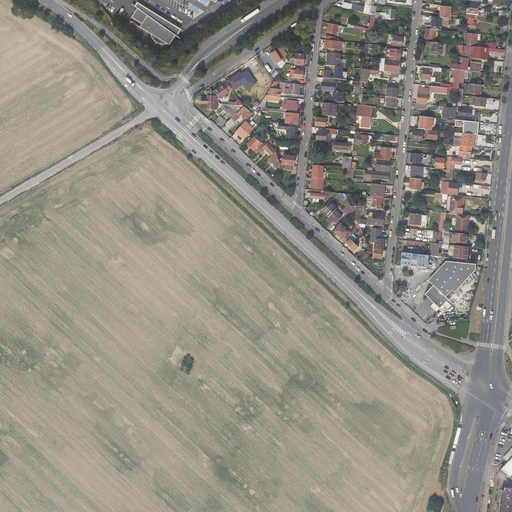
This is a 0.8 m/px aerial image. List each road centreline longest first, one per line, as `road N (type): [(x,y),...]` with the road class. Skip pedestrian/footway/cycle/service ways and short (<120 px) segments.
road 1 (residential): [(418,0),(383,296)]
road 2 (primary): [(511,95),(479,376)]
road 3 (primary): [(357,292),(203,147)]
road 4 (unclassified): [(294,215),(319,5)]
road 5 (unclassified): [(0,200),(156,107)]
road 6 (primary): [(493,384),(511,208)]
road 7 (unclassified): [(179,105),(319,5)]
road 8 (unclassified): [(294,215),(179,105)]
road 9 (primary): [(357,292),(408,346),(475,393)]
road 10 (tertiary): [(475,393),(452,484),(461,511)]
road 11 (unclassified): [(383,296),(294,215)]
